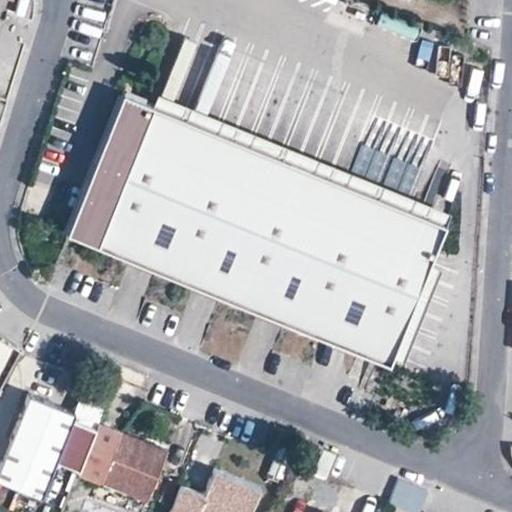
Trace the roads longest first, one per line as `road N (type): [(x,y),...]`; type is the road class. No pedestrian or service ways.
road 1 (residential): [(487,489),(38,307),(0,250)]
road 2 (residential): [(511,88),(487,489)]
road 3 (residential): [(0,195),(57,0)]
